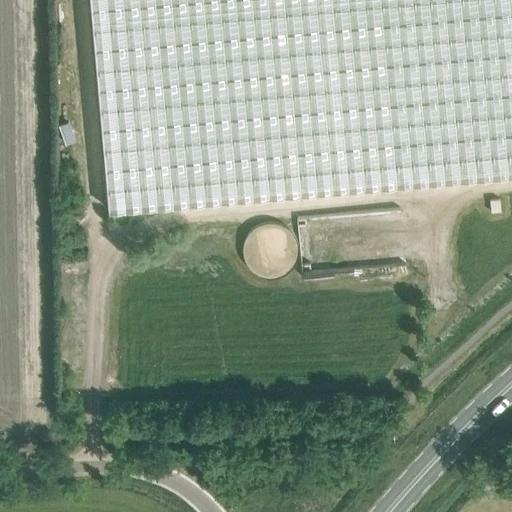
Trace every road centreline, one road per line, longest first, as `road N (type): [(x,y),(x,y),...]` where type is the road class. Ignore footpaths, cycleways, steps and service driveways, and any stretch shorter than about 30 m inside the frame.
road 1 (track): [(89,465),(98,228),(511,182)]
road 2 (unclassified): [(0,467),(148,467),(211,511)]
road 3 (secondary): [(388,511),(511,383)]
